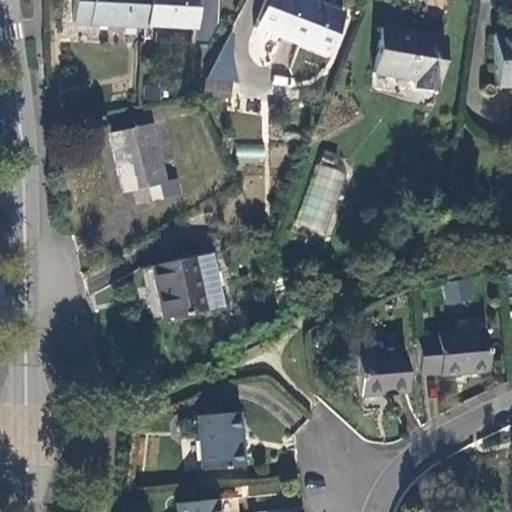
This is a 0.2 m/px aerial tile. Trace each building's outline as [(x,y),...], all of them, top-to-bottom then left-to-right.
[(143,27),(144,0),(74,0),(73,23),(143,27)] [(144,0),(143,27),(191,29),(192,0),(144,0)] [(264,0),(254,27),(326,55),(342,14),(308,0),(264,0)] [(412,88),(434,91),(443,37),(379,26),(371,74),(413,80),(412,88)] [(511,34),(492,36),(495,86),(511,84),(511,34)] [(231,82),(203,79),(201,96),(228,99),(231,82)] [(162,181),(149,124),(108,133),(122,192),(147,185),(151,200),(177,194),(174,179),(162,181)] [(263,143),(236,144),(237,160),(264,158),(263,143)] [(318,167),(331,172),(336,159),(323,154),(318,167)] [(149,267),(160,319),(219,307),(209,255),(149,267)] [(446,304),(469,299),(465,281),(441,285),(446,304)] [(511,338),(511,298),(501,299),(505,339),(511,338)] [(434,335),(434,338),(415,339),(418,375),(438,372),(438,375),(486,370),(483,330),(434,335)] [(252,337),(237,345),(243,356),(258,349),(252,337)] [(343,377),(356,376),(358,396),(405,392),(401,351),(374,354),(373,344),(368,340),(340,342),(335,348),(338,373),(343,377)] [(195,415),(200,470),(241,466),(237,412),(195,415)] [(236,511),(235,497),(174,503),(175,511),(236,511)]
